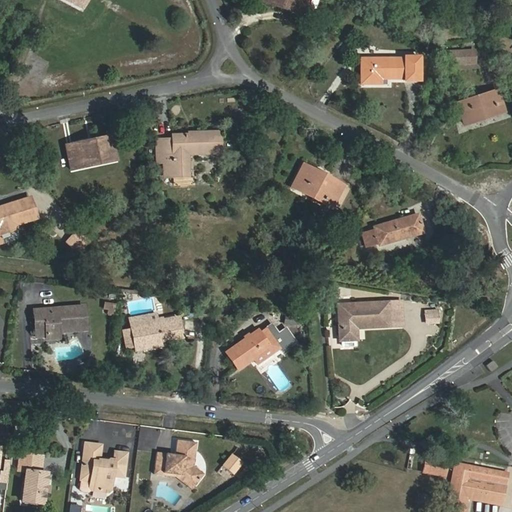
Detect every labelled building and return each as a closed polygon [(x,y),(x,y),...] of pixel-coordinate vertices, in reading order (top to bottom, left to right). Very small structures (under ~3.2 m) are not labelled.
[(305,11),(312,14),(317,0),(257,0),(304,16),(305,11)] [(474,63),(473,49),(447,50),(448,64),(474,63)] [(359,59),(359,84),(379,84),(380,79),(403,78),(403,81),(418,81),(418,56),(403,56),(403,58),(359,59)] [(462,125),(504,111),(497,89),(482,94),(455,103),(462,125)] [(220,152),(219,130),(187,132),(188,134),(171,135),(171,138),(161,139),(162,162),(163,176),(189,176),(188,154),(220,152)] [(96,156),(113,152),(110,135),(65,145),(70,170),(98,164),(96,156)] [(115,161),(113,152),(96,156),(98,164),(115,161)] [(343,185),(302,164),(290,187),(331,208),(333,204),(343,186),(343,185)] [(343,186),(333,204),(339,206),(348,189),(343,186)] [(0,242),(1,243),(0,240),(0,230),(36,219),(30,197),(9,203),(9,204),(0,207),(0,242)] [(363,231),(367,247),(377,243),(377,245),(404,238),(402,233),(421,228),(417,213),(372,227),(372,229),(363,231)] [(422,232),(421,228),(402,233),(404,238),(422,232)] [(89,241),(76,230),(65,242),(78,254),(89,241)] [(383,273),(393,270),(390,262),(380,266),(383,273)] [(112,316),(114,305),(103,303),(102,310),(107,310),(106,316),(112,316)] [(402,303),(336,307),(338,346),(340,348),(351,347),(353,345),(352,328),(404,325),(402,303)] [(85,330),(83,306),(32,311),(35,337),(45,337),(45,341),(58,340),(58,332),(85,330)] [(439,323),(438,314),(427,315),(428,324),(439,323)] [(138,318),(139,324),(156,321),(155,317),(155,315),(138,318)] [(129,319),(130,325),(131,331),(133,347),(134,350),(142,349),(141,346),(161,342),(176,339),(173,317),(162,319),(161,316),(155,317),(156,321),(139,324),(138,318),(129,319)] [(173,317),(176,339),(182,338),(178,316),(173,317)] [(271,325),(265,329),(272,338),(278,334),(271,325)] [(272,351),(273,351),(278,347),(282,352),(295,343),(286,329),(278,334),(272,338),(265,329),(259,333),(257,331),(226,353),(237,370),(253,359),(252,358),(269,346),(272,351)] [(131,331),(123,332),(126,348),(133,347),(131,331)] [(256,363),(272,351),(269,346),(252,358),(253,359),(256,363)] [(485,365),(490,372),(497,367),(492,360),(485,365)] [(23,427),(13,425),(12,440),(21,441),(23,427)] [(181,475),(194,486),(204,474),(193,466),(196,443),(175,440),(173,455),(156,452),(153,474),(162,476),(162,472),(181,475)] [(106,492),(109,490),(111,477),(122,478),(126,453),(113,451),(112,459),(108,459),(108,461),(99,460),(100,445),(84,443),(80,480),(89,481),(89,488),(92,490),(106,492)] [(39,474),(42,456),(19,453),(16,470),(25,471),(21,500),(42,503),(46,475),(39,474)] [(447,461),(426,457),(423,471),(444,475),(447,461)] [(449,511),(450,509),(459,464),(455,463),(445,508),(444,511),(449,511)] [(507,473),(459,464),(450,509),(449,511),(459,511),(460,511),(464,511),(467,499),(462,497),(463,492),(502,500),(503,491),(473,485),(474,478),(505,484),(507,473)] [(190,491),(194,486),(181,475),(162,472),(162,476),(175,477),(190,491)] [(503,491),(505,484),(474,478),(473,485),(503,491)] [(501,505),(502,500),(463,492),(462,497),(467,499),(501,505)]
